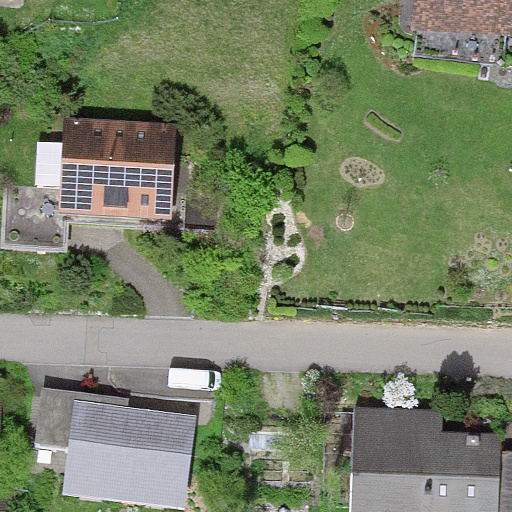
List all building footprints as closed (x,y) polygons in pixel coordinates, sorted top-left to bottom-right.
[(511,0),(418,0),(415,31),(511,41),(511,0)] [(42,151),(34,157),(32,193),(63,195),(62,215),(162,221),(166,140),(66,135),(65,152),(42,151)] [(178,511),(189,429),(74,415),(63,500),(163,511),(178,511)] [(493,511),(496,454),(474,453),(475,447),(465,446),(464,452),(436,451),(437,421),(352,418),(348,511),(493,511)] [(0,511),(9,511),(10,499),(0,497),(0,511)]
